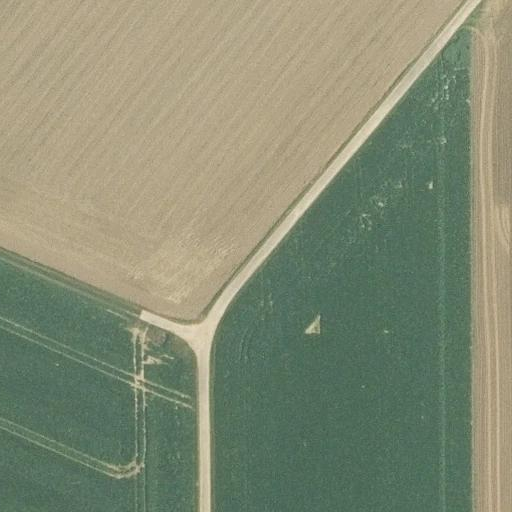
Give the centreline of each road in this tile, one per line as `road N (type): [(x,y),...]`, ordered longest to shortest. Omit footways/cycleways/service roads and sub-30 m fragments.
road 1 (unclassified): [(477,0),(252,269),(200,344),(204,511)]
road 2 (track): [(200,344),(0,263)]
